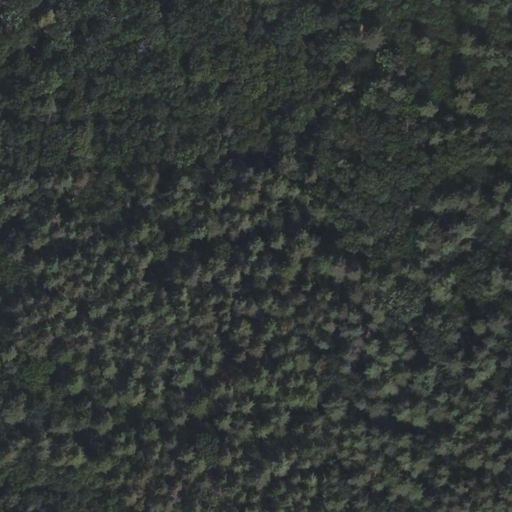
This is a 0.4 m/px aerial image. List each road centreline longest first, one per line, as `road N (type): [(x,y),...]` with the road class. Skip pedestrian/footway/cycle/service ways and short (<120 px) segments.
road 1 (track): [(0,177),(375,155)]
road 2 (unknown): [(375,155),(392,511)]
road 3 (track): [(375,155),(511,299)]
road 4 (unknown): [(368,0),(375,155)]
road 5 (unknown): [(375,155),(511,147)]
